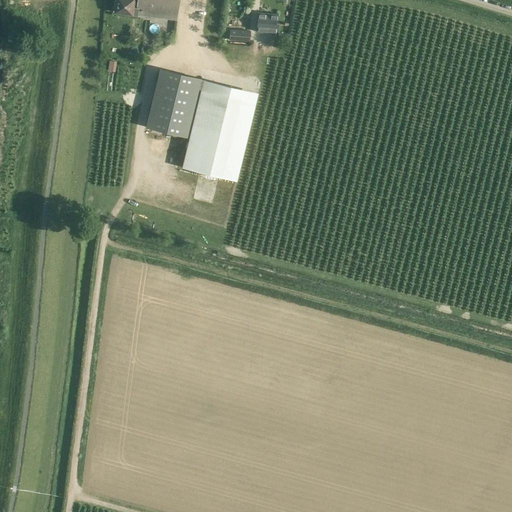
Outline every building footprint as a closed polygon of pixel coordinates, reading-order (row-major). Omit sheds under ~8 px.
[(116,0),(115,12),(125,13),(176,20),(178,0),(137,0),(137,4),(133,4),(133,0),(116,0)] [(257,32),(267,33),(277,34),(277,25),(278,15),(258,13),(257,32)] [(250,31),(230,30),(229,40),(249,41),(250,31)] [(109,61),(108,71),(115,72),(116,62),(109,61)] [(187,137),(201,79),(160,69),(146,127),(187,137)] [(203,79),(199,99),(182,168),(236,181),(258,93),(203,79)]
